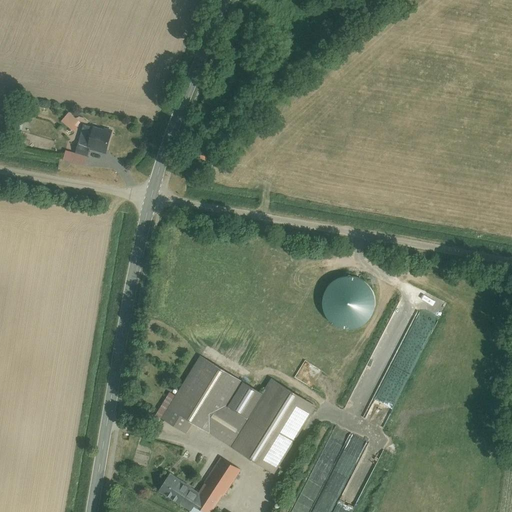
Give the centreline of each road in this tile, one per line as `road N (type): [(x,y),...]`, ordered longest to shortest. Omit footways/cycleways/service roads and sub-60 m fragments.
road 1 (unclassified): [(511,261),(150,199)]
road 2 (tertiary): [(150,199),(93,511)]
road 3 (tertiary): [(224,0),(150,199)]
road 4 (residential): [(150,199),(0,171)]
